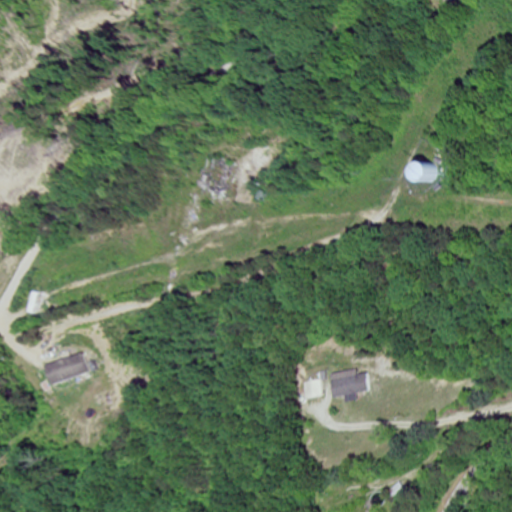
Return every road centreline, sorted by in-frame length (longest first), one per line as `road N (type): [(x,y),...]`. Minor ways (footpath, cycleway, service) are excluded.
road 1 (residential): [(259,0),(249,41),(232,66),(163,102),(106,146),(0,320)]
road 2 (residential): [(469,490),(271,481),(147,511)]
